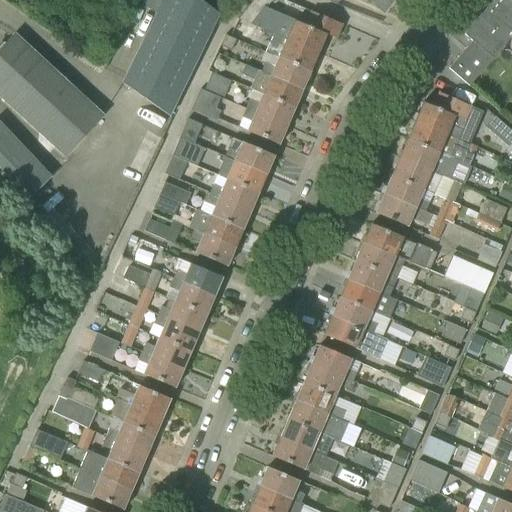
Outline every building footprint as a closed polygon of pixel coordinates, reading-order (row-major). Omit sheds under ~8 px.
[(137,0),(135,5),(137,5),(156,15),(122,83),(168,116),(218,16),(197,0),(137,0)] [(254,0),(238,20),(273,35),(317,54),(325,35),(336,40),(342,25),(310,12),(304,26),(279,15),(276,21),(260,14),(266,7),(272,0),(254,0)] [(393,0),(366,0),(383,13),(393,0)] [(511,35),(511,0),(494,0),(464,35),(472,42),(448,69),(469,86),(511,35)] [(0,53),(0,96),(66,158),(103,117),(16,34),(0,53)] [(265,53),(310,72),(317,54),(273,35),(265,53)] [(236,41),(229,38),(225,36),(220,47),(231,52),(236,41)] [(104,70),(113,49),(99,42),(93,53),(89,52),(86,59),(104,70)] [(302,90),(310,72),(265,53),(264,54),(277,59),(273,68),(264,64),(260,73),(302,90)] [(302,90),(260,73),(244,66),(240,75),(253,81),(249,90),(252,91),(294,109),(302,90)] [(223,99),(230,82),(211,74),(204,90),(223,99)] [(220,99),(199,90),(190,111),(215,122),(220,112),(215,110),(220,99)] [(244,110),(286,127),(294,109),(252,91),(244,110)] [(422,103),(414,123),(459,142),(460,138),(459,137),(466,121),(463,120),(469,107),(438,94),(432,108),(422,103)] [(286,127),(244,110),(241,119),(237,128),(278,146),(286,127)] [(486,126),(508,146),(511,149),(511,130),(496,116),(486,126)] [(187,120),(179,139),(183,141),(193,145),(201,126),(187,120)] [(459,142),(414,123),(406,140),(457,162),(468,167),(476,149),(459,142)] [(179,139),(171,157),(176,159),(186,163),(196,167),(204,149),(193,145),(183,141),(179,139)] [(241,143),(241,144),(231,139),(224,158),(233,162),(265,175),(273,157),(241,143)] [(0,169),(28,200),(43,186),(0,140),(0,169)] [(406,140),(399,159),(460,185),(460,184),(449,180),(457,162),(406,140)] [(171,157),(163,175),(178,181),(186,163),(176,159),(171,157)] [(460,185),(399,159),(391,177),(422,191),(444,200),(452,203),(460,185)] [(225,180),(257,194),(265,175),(233,162),(225,180)] [(383,196),(436,219),(439,214),(425,208),(428,203),(419,200),(422,191),(391,177),(383,196)] [(257,194),(225,180),(221,189),(212,186),(208,194),(250,212),(257,194)] [(158,195),(178,204),(184,206),(189,194),(164,183),(158,195)] [(511,188),(503,185),(497,197),(511,203),(511,188)] [(195,211),(242,231),(250,212),(208,194),(207,193),(199,212),(195,210),(195,211)] [(178,204),(158,195),(153,209),(171,217),(172,215),(174,216),(178,204)] [(432,229),(429,237),(437,240),(444,222),(436,219),(383,196),(375,214),(407,228),(411,220),(432,229)] [(459,206),(452,203),(444,200),(439,214),(436,219),(444,222),(450,224),(459,206)] [(506,210),(484,200),(477,214),(500,224),(506,210)] [(195,211),(190,223),(187,229),(193,231),(234,249),(242,231),(195,211)] [(495,234),(500,224),(477,214),(475,220),(473,224),(495,234)] [(172,222),(169,229),(148,221),(143,233),(164,242),(173,246),(181,226),(172,222)] [(431,251),(402,239),(403,238),(371,225),(362,244),(403,261),(423,270),(431,251)] [(189,240),(198,244),(194,254),(226,268),(234,249),(193,231),(189,240)] [(138,241),(132,238),(128,248),(134,250),(138,241)] [(495,265),(501,253),(499,252),(502,247),(485,241),(477,257),(476,261),(494,269),(495,265)] [(362,244),(355,262),(395,280),(403,261),(362,244)] [(492,274),(451,257),(442,277),(460,285),(483,295),(492,274)] [(390,292),(395,280),(355,262),(347,280),(388,297),(390,292)] [(222,279),(189,265),(186,274),(176,271),(172,280),(214,298),(222,279)] [(121,279),(143,289),(153,293),(161,275),(152,271),(150,276),(127,266),(121,279)] [(172,280),(168,288),(179,292),(174,303),(206,316),(214,298),(172,280)] [(347,280),(339,299),(388,320),(392,310),(396,301),(388,297),(347,280)] [(436,296),(464,308),(475,313),(483,295),(460,285),(455,297),(439,289),(438,291),(436,296)] [(153,293),(143,289),(135,308),(145,312),(149,304),(148,303),(153,293)] [(398,295),(390,292),(388,297),(396,301),(398,295)] [(388,320),(339,299),(331,317),(372,334),(374,329),(376,325),(367,321),(371,313),(388,320)] [(164,309),(160,307),(156,317),(198,335),(206,316),(168,300),(164,309)] [(137,330),(145,312),(135,308),(133,314),(128,326),(137,330)] [(470,324),(475,313),(464,308),(459,319),(470,324)] [(502,320),(488,313),(480,329),(495,336),(502,320)] [(159,340),(190,353),(198,335),(156,317),(153,325),(163,330),(159,340)] [(372,334),(331,317),(323,336),(379,360),(387,341),(381,339),(372,334)] [(459,345),(465,331),(446,323),(440,337),(459,345)] [(129,348),(137,330),(128,326),(120,344),(129,348)] [(110,362),(118,344),(96,334),(88,353),(110,362)] [(477,357),(485,340),(474,335),(473,337),(466,352),(477,357)] [(145,344),(141,353),(182,371),(190,353),(159,340),(156,349),(145,344)] [(319,347),(311,366),(351,383),(355,374),(347,370),(351,361),(319,347)] [(454,362),(458,351),(447,347),(443,358),(454,362)] [(141,353),(137,361),(148,366),(144,377),(174,390),(182,371),(141,353)] [(441,389),(450,369),(424,357),(415,377),(441,389)] [(103,386),(109,374),(82,362),(77,374),(103,386)] [(351,383),(311,366),(303,384),(336,397),(340,388),(350,392),(353,384),(351,383)] [(98,399),(72,388),(75,381),(66,378),(58,397),(93,411),(98,399)] [(494,391),(508,397),(511,388),(511,386),(498,380),(494,391)] [(336,397),(303,384),(296,402),(341,420),(344,412),(332,406),(336,397)] [(119,390),(114,399),(129,405),(161,420),(170,401),(137,387),(133,396),(119,390)] [(430,416),(438,396),(426,391),(418,410),(430,416)] [(497,418),(511,424),(511,411),(511,401),(507,400),(494,393),(485,413),(496,418),(497,418)] [(455,408),(459,401),(446,395),(438,412),(449,418),(451,418),(452,416),(455,408)] [(95,412),(93,411),(58,397),(51,413),(88,429),(95,412)] [(161,420),(129,405),(114,399),(116,400),(108,418),(112,420),(154,438),(161,420)] [(320,435),(332,440),(339,443),(347,423),(341,420),(296,402),(288,420),(320,434),(320,435)] [(443,430),(449,418),(438,412),(433,424),(443,430)] [(483,434),(498,441),(511,447),(511,424),(497,418),(496,418),(485,413),(476,430),(483,434)] [(410,428),(421,432),(425,423),(414,418),(410,428)] [(108,430),(104,437),(104,438),(146,456),(154,438),(112,420),(108,430)] [(332,440),(320,435),(320,434),(288,420),(280,439),(324,458),(332,440)] [(401,445),(413,450),(421,432),(410,428),(409,429),(407,429),(401,445)] [(84,452),(93,433),(83,429),(75,447),(84,452)] [(67,443),(37,430),(29,449),(59,461),(67,443)] [(454,448),(428,437),(420,454),(446,466),(454,448)] [(101,447),(110,451),(106,459),(106,461),(138,475),(146,456),(104,438),(101,447)] [(280,439),(271,458),(304,472),(318,477),(321,471),(331,475),(337,463),(324,458),(280,439)] [(511,447),(498,441),(490,460),(489,460),(501,465),(511,470),(511,447)] [(26,473),(35,452),(28,448),(19,469),(26,473)] [(390,462),(402,467),(408,454),(396,449),(390,462)] [(79,471),(130,493),(138,475),(106,461),(106,459),(87,452),(79,471)] [(511,493),(511,470),(501,465),(489,460),(490,460),(480,455),(479,459),(470,475),(501,489),(511,493)] [(397,488),(405,471),(383,461),(375,479),(397,488)] [(417,461),(409,480),(437,494),(446,474),(417,461)] [(295,492),(299,483),(267,469),(259,487),(299,505),(303,496),(295,492)] [(72,489),(90,497),(90,498),(122,511),(130,493),(79,471),(72,489)] [(6,496),(17,501),(22,503),(27,491),(22,489),(26,480),(15,475),(6,496)] [(375,479),(365,500),(387,509),(397,488),(375,479)] [(251,505),(266,511),(299,511),(302,506),(299,505),(259,487),(251,505)] [(475,511),(511,511),(511,506),(496,500),(484,493),(475,511)] [(42,511),(22,503),(17,501),(12,511),(42,511)] [(411,511),(413,508),(400,501),(395,511),(411,511)]
